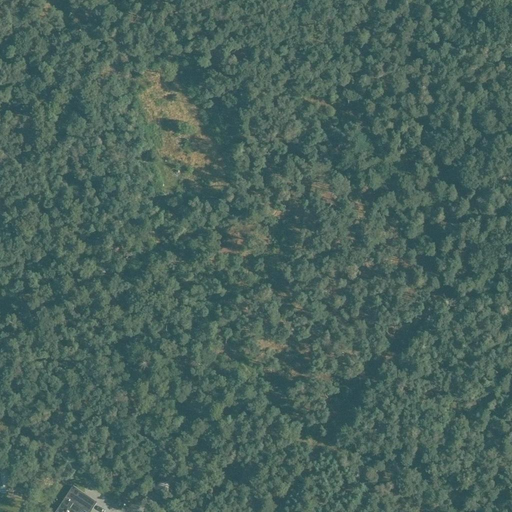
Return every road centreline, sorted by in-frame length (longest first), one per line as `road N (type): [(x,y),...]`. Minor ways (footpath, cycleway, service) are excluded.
road 1 (track): [(273,511),(419,324)]
road 2 (track): [(321,448),(197,306)]
